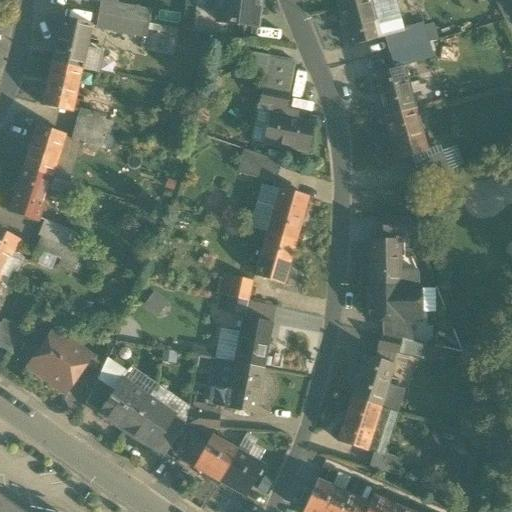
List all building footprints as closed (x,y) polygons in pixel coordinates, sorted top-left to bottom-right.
[(219,0),(216,22),(249,27),(255,28),(256,23),(259,0),(219,0)] [(379,38),(374,21),(368,0),(355,0),(336,5),(348,47),(379,38)] [(393,0),(368,0),(374,21),(398,15),(393,0)] [(101,3),(98,16),(120,19),(122,7),(101,3)] [(120,19),(129,20),(147,24),(149,12),(122,7),(120,19)] [(374,21),(379,38),(384,37),(384,36),(402,30),(398,15),(374,21)] [(129,20),(120,19),(98,16),(96,30),(126,35),(129,20)] [(52,62),(81,69),(86,49),(91,26),(62,19),(52,62)] [(145,38),(147,24),(129,20),(126,35),(145,38)] [(384,37),(389,54),(411,47),(426,43),(421,25),(402,30),(384,36),(384,37)] [(411,47),(415,59),(430,55),(426,43),(411,47)] [(415,59),(411,47),(389,54),(392,66),(415,59)] [(101,53),(86,49),(81,69),(97,73),(100,59),(101,53)] [(71,113),(81,69),(52,62),(42,106),(71,113)] [(264,89),(290,95),(297,68),(270,62),(264,89)] [(371,76),(382,118),(414,109),(403,68),(371,76)] [(260,105),(287,111),(290,95),(264,89),(260,105)] [(425,151),(414,109),(382,118),(393,160),(408,156),(425,151)] [(263,145),(307,154),(313,125),(269,116),(263,145)] [(35,127),(22,169),(52,178),(65,137),(35,127)] [(74,148),(101,155),(106,135),(80,128),(74,148)] [(237,174),(274,185),(280,163),(244,151),(237,174)] [(412,165),(420,183),(447,170),(439,152),(412,165)] [(38,221),(52,178),(22,169),(8,212),(38,221)] [(277,191),(265,233),(295,242),(307,199),(277,191)] [(383,234),(413,234),(406,219),(382,219),(383,234)] [(52,224),(46,240),(67,248),(74,232),(52,224)] [(67,248),(73,250),(81,253),(89,232),(76,226),(74,232),(67,248)] [(0,232),(0,277),(12,254),(18,241),(0,232)] [(282,285),(295,242),(265,233),(252,276),(282,285)] [(73,250),(67,248),(46,240),(42,251),(43,251),(56,256),(68,261),(73,250)] [(368,288),(399,288),(399,273),(399,242),(368,242),(368,288)] [(94,259),(81,253),(73,250),(68,261),(64,273),(85,282),(94,259)] [(56,256),(43,251),(37,266),(50,271),(56,256)] [(0,277),(0,282),(8,288),(23,259),(12,254),(0,277)] [(415,273),(399,273),(399,288),(417,288),(417,275),(415,273)] [(229,286),(226,298),(246,302),(251,282),(231,278),(229,286)] [(0,282),(0,303),(8,288),(0,282)] [(222,285),(219,296),(226,298),(229,286),(222,285)] [(418,310),(417,288),(399,288),(368,288),(367,288),(367,318),(369,320),(381,320),(412,320),(418,320),(418,310)] [(430,288),(417,288),(418,310),(430,310),(430,288)] [(149,291),(138,303),(151,314),(162,302),(149,291)] [(223,311),(226,298),(219,296),(217,295),(214,309),(223,311)] [(223,311),(242,315),(243,316),(246,302),(226,298),(223,311)] [(274,309),(246,302),(243,316),(242,315),(242,320),(272,325),(274,309)] [(0,323),(0,333),(14,341),(20,329),(2,319),(0,323)] [(242,320),(233,364),(263,370),(272,325),(242,320)] [(380,336),(411,342),(412,320),(381,320),(380,336)] [(226,357),(228,328),(212,328),(211,357),(226,357)] [(0,349),(7,354),(14,341),(0,333),(0,349)] [(28,367),(65,393),(66,391),(62,388),(69,379),(73,381),(90,357),(72,345),(63,347),(49,336),(41,348),(43,359),(36,370),(29,365),(28,367)] [(380,350),(398,354),(399,351),(408,352),(411,342),(380,336),(377,350),(380,350)] [(408,352),(421,355),(423,345),(415,343),(411,342),(408,352)] [(41,348),(29,365),(36,370),(43,359),(41,348)] [(378,360),(394,365),(398,354),(380,350),(378,360)] [(351,399),(380,408),(387,387),(394,365),(378,360),(365,356),(351,399)] [(73,381),(90,393),(96,381),(102,366),(90,357),(73,381)] [(218,387),(228,389),(233,364),(215,360),(210,386),(218,387)] [(254,414),(263,370),(233,364),(228,389),(225,407),(224,408),(254,414)] [(62,388),(66,391),(73,381),(69,379),(62,388)] [(98,414),(124,432),(147,399),(121,380),(113,392),(98,413),(98,414)] [(113,392),(96,381),(90,393),(87,399),(85,404),(98,413),(113,392)] [(218,406),(225,407),(228,389),(218,387),(214,406),(218,406)] [(403,392),(387,387),(380,408),(396,413),(403,392)] [(174,417),(147,399),(124,432),(150,449),(151,450),(166,429),(171,422),(174,417)] [(371,437),(380,408),(351,399),(338,441),(367,451),(371,437)] [(185,426),(216,429),(218,415),(199,413),(200,405),(189,403),(185,426)] [(199,413),(218,415),(218,406),(214,406),(200,405),(199,413)] [(169,431),(174,424),(171,422),(166,429),(169,431)] [(149,451),(161,460),(182,430),(174,424),(169,431),(166,429),(151,450),(150,449),(149,451)] [(192,468),(218,483),(236,451),(210,436),(192,468)] [(367,451),(375,453),(376,451),(379,440),(371,437),(367,451)] [(262,465),(236,451),(218,483),(244,497),(262,465)] [(371,468),(399,477),(404,461),(376,451),(375,453),(371,468)] [(302,511),(334,511),(342,494),(316,482),(302,511)] [(365,511),(369,505),(342,494),(334,511),(365,511)] [(0,511),(23,511),(19,510),(0,495),(0,511)] [(365,511),(396,511),(398,510),(372,498),(369,505),(365,511)]
